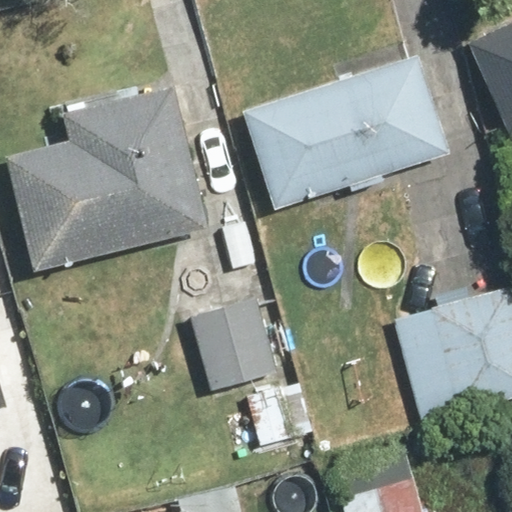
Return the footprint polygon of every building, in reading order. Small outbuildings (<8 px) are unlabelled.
[(511,23),(479,37),(511,110),(511,23)] [(427,51),(254,109),(286,206),(460,149),(427,51)] [(17,154),(46,264),(218,220),(182,78),(54,111),(62,142),(17,154)] [(511,288),(480,296),(476,281),(446,288),(450,303),(403,315),(428,417),(511,396),(511,288)] [(267,292),(193,313),(215,390),(288,369),(267,292)] [(0,398),(12,395),(0,350),(0,398)] [(305,385),(255,399),(267,443),(317,430),(305,385)] [(342,511),(327,456),(281,469),(293,511),(342,511)] [(432,511),(422,475),(347,495),(351,511),(432,511)] [(249,511),(239,483),(152,511),(249,511)]
